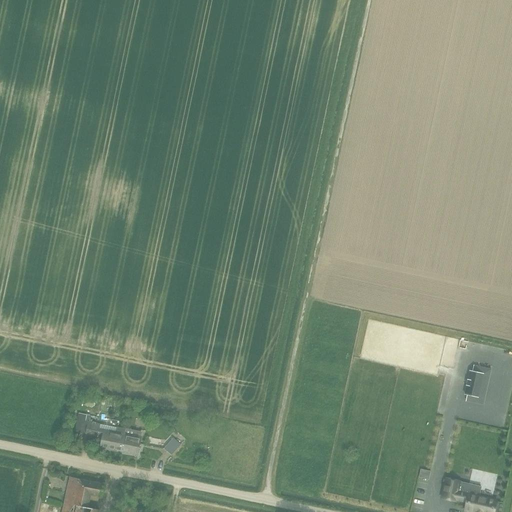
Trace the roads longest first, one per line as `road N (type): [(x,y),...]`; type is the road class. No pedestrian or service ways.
road 1 (track): [(265,500),(369,0)]
road 2 (unclassified): [(317,511),(0,446)]
